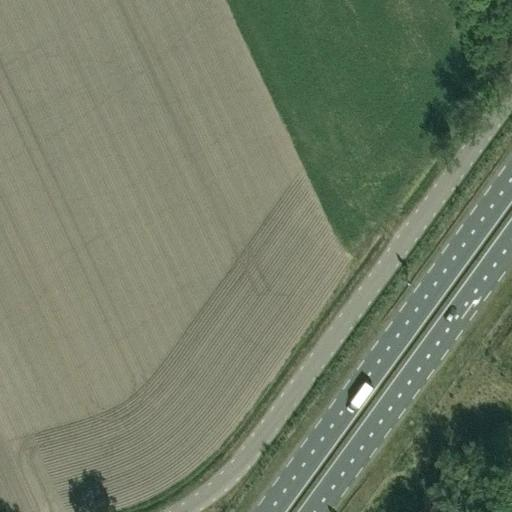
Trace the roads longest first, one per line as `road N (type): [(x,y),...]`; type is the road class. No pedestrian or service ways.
road 1 (unclassified): [(511,93),(236,469),(179,511)]
road 2 (trunk): [(511,189),(277,511)]
road 3 (trunk): [(306,511),(511,229)]
